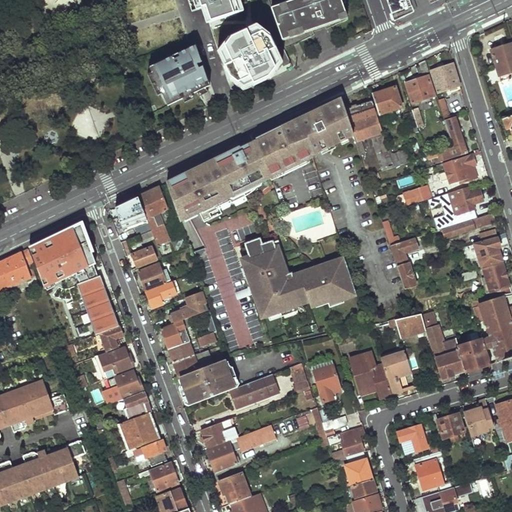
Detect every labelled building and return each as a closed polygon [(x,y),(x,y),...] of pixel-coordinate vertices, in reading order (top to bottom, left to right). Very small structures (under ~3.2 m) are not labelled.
[(300,0),(269,10),(274,25),(281,47),(283,51),(312,37),(310,33),(322,29),(323,32),(339,25),(337,18),(343,15),(340,7),(344,6),(341,0),(300,0)] [(387,0),(394,18),(413,11),(408,0),(387,0)] [(337,18),(339,25),(345,22),(343,15),(337,18)] [(163,16),(156,19),(163,32),(170,29),(163,16)] [(252,23),(227,35),(212,53),(224,78),(241,92),(267,80),(279,63),(266,34),(252,23)] [(312,37),(323,32),(322,29),(310,33),(312,37)] [(511,45),(491,52),(501,83),(511,79),(509,74),(511,73),(511,45)] [(195,46),(149,68),(167,107),(209,86),(195,46)] [(281,67),(287,65),(280,48),(274,51),(281,67)] [(423,76),(429,74),(425,61),(420,64),(423,76)] [(452,64),(430,71),(437,93),(459,86),(452,64)] [(405,84),(412,105),(436,97),(429,76),(405,84)] [(402,108),(395,88),(372,95),(378,116),(402,108)] [(346,111),(342,101),(281,130),(286,146),(306,139),(312,157),(354,137),(346,111)] [(444,119),(450,117),(445,102),(439,104),(444,119)] [(371,103),(346,111),(354,137),(360,156),(366,154),(362,141),(371,138),(382,172),(394,168),(371,103)] [(412,113),(417,130),(424,127),(418,109),(411,112),(412,113)] [(417,130),(412,113),(405,115),(412,136),(419,134),(417,130)] [(453,148),(442,151),(445,160),(466,153),(454,115),(450,117),(444,119),(453,148)] [(511,116),(502,120),(506,132),(510,131),(511,135),(511,116)] [(286,146),(281,130),(240,149),(242,152),(236,155),(233,161),(231,157),(225,161),(224,158),(186,176),(186,175),(176,180),(166,184),(178,221),(192,214),(197,211),(203,223),(211,220),(209,215),(217,211),(216,209),(229,202),(230,204),(244,197),(251,193),(256,189),(254,184),(281,171),(284,176),(309,164),(307,159),(312,157),(306,139),(286,146)] [(446,172),(438,174),(441,182),(448,180),(450,184),(459,182),(460,184),(476,179),(472,166),(475,165),(472,155),(453,161),(452,160),(443,163),(446,172)] [(428,200),(431,199),(427,187),(399,197),(397,200),(399,207),(403,208),(428,200)] [(151,231),(158,246),(170,241),(164,228),(172,225),(158,189),(137,198),(147,221),(151,231)] [(431,199),(428,200),(429,205),(441,201),(442,205),(452,202),(456,215),(474,210),(472,204),(480,202),(477,193),(469,196),(467,189),(449,195),(449,193),(431,199)] [(122,230),(147,221),(137,198),(114,209),(122,230)] [(444,239),(495,223),(492,213),(457,225),(439,230),(440,234),(442,233),(444,239)] [(439,230),(457,225),(455,219),(428,227),(430,233),(439,230)] [(83,221),(29,248),(46,292),(62,283),(61,281),(76,274),(94,265),(97,264),(92,253),(95,252),(83,221)] [(481,235),(483,241),(496,237),(494,231),(481,235)] [(137,268),(157,261),(151,248),(143,251),(141,244),(142,244),(139,235),(126,240),(137,268)] [(179,247),(174,249),(176,253),(188,248),(183,235),(176,238),(179,247)] [(396,267),(407,263),(404,254),(417,250),(414,238),(389,246),(396,267)] [(481,268),(501,262),(497,248),(500,247),(497,238),(461,248),(463,253),(475,249),(481,268)] [(260,239),(245,244),(245,245),(249,258),(244,260),(249,276),(250,276),(253,286),(257,300),(255,301),(262,319),(308,303),(309,305),(327,299),(328,304),(343,299),(342,298),(355,293),(345,262),(337,265),(338,267),(328,270),(325,269),(322,269),(321,270),(321,271),(294,280),(292,274),(290,275),(279,241),(273,243),(273,242),(263,245),(260,239)] [(4,260),(0,262),(0,289),(24,280),(27,286),(36,283),(30,263),(32,262),(27,249),(4,260)] [(166,283),(158,263),(138,271),(146,291),(166,283)] [(396,267),(404,291),(415,288),(407,263),(396,267)] [(491,299),(511,294),(502,264),(482,270),(491,299)] [(101,333),(119,326),(100,276),(98,277),(94,265),(76,274),(80,284),(78,285),(95,334),(101,333)] [(166,283),(146,291),(152,307),(163,303),(161,298),(179,291),(175,280),(166,283)] [(250,295),(248,290),(236,295),(238,299),(250,295)] [(168,315),(172,324),(173,324),(181,321),(204,312),(208,310),(201,292),(185,298),(188,308),(168,315)] [(482,338),(490,363),(496,361),(511,356),(511,326),(510,320),(511,319),(511,305),(506,307),(503,297),(478,305),(476,302),(470,303),(482,338)] [(211,333),(216,331),(209,310),(208,310),(204,312),(211,333)] [(432,313),(421,316),(429,343),(433,359),(435,359),(442,380),(453,376),(452,374),(464,370),(456,347),(455,344),(449,345),(451,351),(453,350),(454,353),(447,355),(439,326),(437,327),(432,313)] [(421,316),(395,321),(397,328),(401,339),(408,337),(406,330),(416,327),(419,339),(424,337),(426,344),(429,343),(421,316)] [(388,321),(391,330),(397,328),(395,321),(395,320),(388,321)] [(160,330),(168,349),(181,343),(180,340),(184,338),(181,330),(185,329),(181,321),(173,324),(174,325),(160,330)] [(123,337),(119,326),(101,333),(108,352),(110,351),(119,348),(116,339),(123,337)] [(216,345),(217,345),(220,343),(216,331),(211,333),(199,338),(202,346),(215,341),(216,345)] [(456,347),(464,370),(464,373),(490,365),(490,363),(482,338),(468,343),(467,340),(463,342),(464,344),(456,347)] [(169,352),(173,363),(194,355),(189,342),(169,349),(170,352),(169,352)] [(70,345),(65,346),(70,357),(74,355),(70,345)] [(64,347),(57,349),(61,358),(68,355),(64,347)] [(110,351),(108,352),(95,357),(104,380),(117,375),(116,373),(135,366),(127,347),(111,353),(110,351)] [(382,364),(392,395),(403,391),(400,381),(398,381),(397,377),(411,374),(404,351),(381,359),(382,364)] [(379,399),(392,395),(382,364),(376,366),(372,352),(350,358),(360,391),(375,386),(379,399)] [(173,363),(178,377),(179,377),(204,367),(198,353),(194,355),(173,363)] [(228,391),(234,388),(238,383),(231,368),(228,366),(226,361),(223,360),(204,367),(179,377),(177,380),(179,384),(178,388),(184,405),(188,406),(228,391)] [(295,385),(297,392),(312,387),(303,362),(290,366),(296,384),(295,385)] [(322,401),(323,401),(333,398),(331,393),(340,390),(333,363),(313,369),(322,401)] [(124,398),(144,391),(136,370),(116,377),(124,398)] [(417,371),(411,374),(415,386),(421,384),(417,371)] [(236,409),(278,393),(270,374),(234,388),(228,391),(236,409)] [(43,381),(0,397),(0,437),(0,438),(0,437),(0,428),(12,425),(15,433),(24,429),(26,426),(34,423),(33,420),(53,413),(54,416),(69,410),(63,395),(50,400),(43,381)] [(304,391),(307,400),(313,398),(310,389),(304,391)] [(152,410),(145,392),(119,402),(121,407),(127,405),(128,409),(126,410),(129,419),(152,410)] [(478,409),(463,414),(470,436),(488,431),(487,428),(493,426),(485,399),(476,402),(478,409)] [(511,401),(496,407),(506,441),(511,439),(511,401)] [(326,435),(321,420),(317,407),(312,409),(320,437),(326,435)] [(159,440),(149,413),(119,424),(129,451),(131,451),(134,449),(159,440)] [(321,420),(326,435),(334,432),(332,427),(337,425),(337,424),(346,421),(344,414),(321,420)] [(458,414),(436,421),(441,436),(449,433),(451,439),(457,437),(455,431),(463,429),(458,414)] [(207,448),(226,441),(219,422),(200,429),(207,448)] [(206,449),(215,472),(237,463),(232,451),(240,448),(241,452),(276,439),(271,424),(226,441),(207,448),(206,449)] [(346,455),(364,450),(359,435),(366,434),(363,426),(339,432),(344,450),(331,454),(333,459),(346,455)] [(405,456),(427,450),(420,426),(397,433),(400,443),(401,443),(405,456)] [(72,459),(86,454),(81,441),(46,454),(45,451),(37,454),(33,452),(23,456),(26,464),(12,470),(9,462),(0,464),(0,506),(78,477),(72,459)] [(134,449),(131,451),(133,456),(136,455),(136,457),(145,454),(147,459),(149,458),(152,466),(168,460),(165,452),(167,451),(163,441),(135,451),(134,449)] [(430,448),(432,454),(440,452),(438,446),(430,448)] [(351,485),(372,478),(364,450),(346,455),(348,463),(344,464),(351,485)] [(413,460),(422,491),(443,484),(437,464),(444,462),(441,452),(440,452),(432,454),(413,460)] [(511,456),(511,454),(503,457),(507,470),(511,468),(511,456)] [(159,491),(179,483),(171,462),(142,472),(144,476),(152,473),(159,491)] [(229,504),(251,496),(241,472),(219,481),(228,504),(229,504)] [(372,478),(351,485),(355,497),(376,490),(372,478)] [(482,498),(490,497),(489,480),(481,481),(482,498)] [(117,482),(121,495),(125,493),(120,481),(117,482)] [(440,491),(421,497),(425,511),(426,511),(428,511),(427,511),(451,511),(459,510),(455,498),(473,492),(469,482),(440,491)] [(446,485),(438,487),(440,491),(452,487),(451,482),(445,483),(446,485)] [(157,511),(179,511),(189,508),(181,488),(153,499),(157,511)] [(267,511),(260,493),(251,496),(229,504),(232,510),(228,511),(267,511)] [(374,511),(379,510),(382,509),(377,493),(342,504),(345,511),(374,511)]
